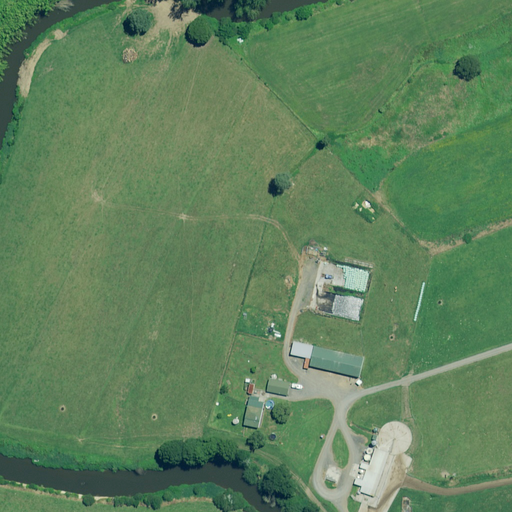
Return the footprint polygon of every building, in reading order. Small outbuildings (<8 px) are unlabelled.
[(316,347),(295,342),(292,355),(313,360),(311,366),(360,378),(365,358),(316,347)] [(290,383),(271,379),(268,392),(288,396),(290,383)] [(261,398),(252,396),(245,425),(260,428),(266,403),(260,402),(261,398)] [(375,450),(369,448),(365,460),(371,462),(375,450)] [(390,454),(376,449),(371,465),(363,463),(361,468),(368,470),(364,481),(358,478),(356,484),(363,487),(361,492),(375,497),(390,454)]
